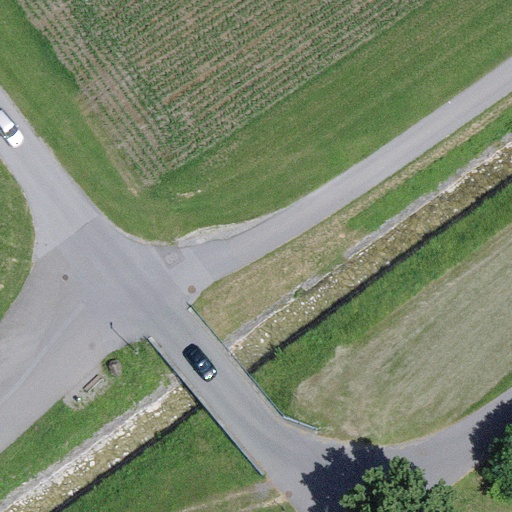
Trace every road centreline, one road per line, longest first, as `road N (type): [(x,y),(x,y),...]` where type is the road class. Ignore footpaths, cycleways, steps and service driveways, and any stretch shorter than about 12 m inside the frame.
road 1 (track): [(184,511),(330,483),(351,401),(388,343),(511,253)]
road 2 (unclassified): [(511,71),(317,211),(144,300)]
road 3 (tertiary): [(364,490),(330,483),(272,443),(144,300)]
road 4 (tertiary): [(144,300),(0,125)]
road 5 (unclassified): [(144,300),(0,425)]
road 6 (tertiary): [(511,413),(448,461),(364,490)]
